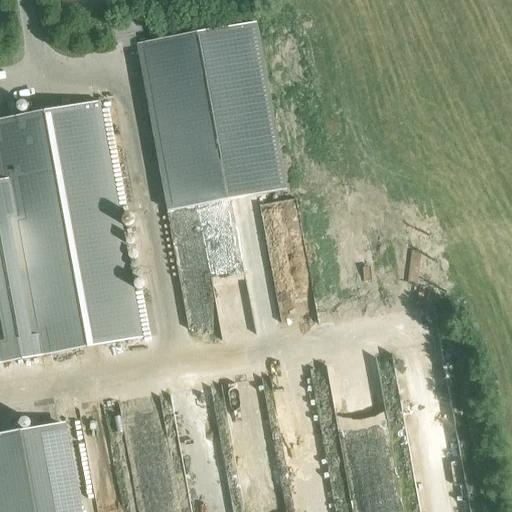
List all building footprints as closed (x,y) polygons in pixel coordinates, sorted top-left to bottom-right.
[(257,23),(138,45),(168,212),(255,196),(288,190),(257,23)] [(0,364),(142,339),(99,102),(0,119),(0,364)] [(228,300),(228,316),(260,314),(259,298),(228,300)] [(369,439),(356,441),(367,511),(430,511),(410,375),(394,377),(400,420),(384,422),(384,423),(367,426),(369,439)] [(0,511),(86,511),(70,424),(0,436),(0,511)] [(338,511),(328,440),(298,444),(307,511),(338,511)]
